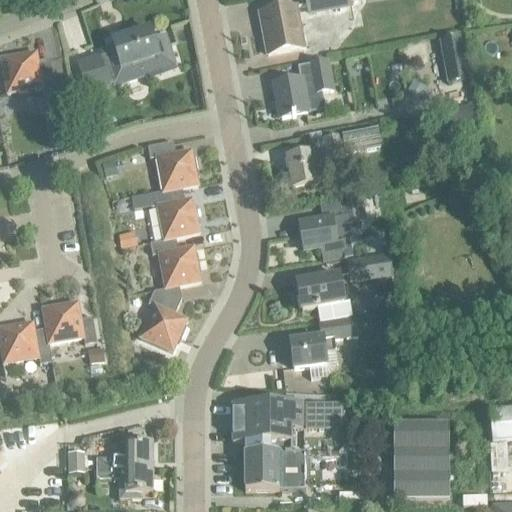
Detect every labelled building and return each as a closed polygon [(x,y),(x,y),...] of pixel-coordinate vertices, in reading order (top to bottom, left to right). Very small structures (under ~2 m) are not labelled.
[(350,4),(362,2),(361,0),(304,0),(307,14),(350,7),(350,4)] [(294,9),(259,16),(266,57),(302,51),(294,9)] [(113,50),(101,54),(103,58),(78,66),(87,94),(112,86),(112,88),(174,68),(164,40),(152,44),(148,32),(111,44),(113,50)] [(439,44),(447,88),(468,83),(460,40),(439,44)] [(419,44),(420,52),(437,50),(435,42),(419,44)] [(15,59),(0,62),(7,97),(41,91),(43,98),(55,95),(49,62),(37,63),(36,56),(31,57),(28,55),(15,57),(15,59)] [(299,81),(272,86),(274,99),(276,99),(281,121),(291,119),(295,118),(307,116),(325,112),(321,94),(322,94),(332,92),(326,63),(307,67),(296,68),(299,81)] [(413,82),(406,92),(417,100),(424,89),(413,82)] [(472,107),(448,112),(451,130),(476,125),(472,107)] [(60,146),(73,144),(66,109),(53,112),(60,146)] [(310,156),(286,160),(292,190),(315,185),(313,171),(325,169),(324,162),(343,158),(378,151),(375,132),(340,138),(320,142),(319,136),(307,138),(310,156)] [(155,162),(162,195),(162,196),(182,192),(182,193),(197,190),(195,175),(197,174),(194,161),(191,159),(191,154),(175,157),(173,146),(147,150),(149,163),(155,162)] [(113,164),(101,167),(105,179),(116,176),(113,164)] [(157,210),(163,244),(175,242),(199,238),(195,223),(198,222),(195,209),(193,207),(192,202),(184,204),(182,193),(182,192),(162,196),(162,195),(148,198),(150,211),(157,210)] [(361,225),(358,207),(343,210),(346,228),(361,225)] [(299,225),(303,254),(321,251),(323,264),(345,259),(343,247),(335,248),(330,220),(299,225)] [(158,258),(164,292),(178,290),(199,286),(197,271),(199,271),(197,258),(194,255),(193,251),(177,254),(175,243),(175,242),(163,244),(149,247),(151,259),(158,258)] [(385,258),(346,263),(349,286),(388,280),(392,280),(391,257),(385,258)] [(340,319),(338,306),(342,305),(337,278),(297,285),(301,311),(316,309),(318,323),(340,319)] [(178,290),(164,292),(153,294),(147,306),(153,309),(139,342),(172,356),(178,342),(180,343),(186,331),(184,328),(187,323),(174,318),(181,302),(178,290)] [(41,312),(45,332),(47,348),(48,348),(83,342),(84,348),(96,346),(91,320),(80,322),(77,306),(72,307),(69,305),(56,307),(57,310),(41,312)] [(392,321),(379,322),(380,338),(393,337),(392,321)] [(323,355),(335,354),(333,344),(358,340),(355,322),(319,327),(321,341),(290,346),(293,373),(325,369),(323,355)] [(47,348),(45,332),(33,334),(32,326),(27,327),(25,325),(11,328),(11,330),(0,331),(0,352),(3,368),(38,362),(39,368),(51,366),(48,348),(47,348)] [(101,352),(88,354),(90,367),(103,365),(101,352)] [(383,388),(379,393),(381,399),(388,400),(392,395),(389,389),(383,388)] [(248,408),(231,408),(232,447),(249,447),(249,457),(244,457),(245,495),(278,495),(301,495),(301,492),(305,492),(305,457),(291,457),(291,448),(291,434),(343,434),(343,408),(266,408),(266,403),(248,403),(248,408)] [(492,448),(511,445),(511,416),(488,419),(492,448)] [(393,503),(447,503),(447,428),(393,428),(393,503)] [(96,462),(96,472),(151,472),(151,448),(140,448),(140,440),(125,440),(125,462),(96,462)] [(67,457),(68,477),(84,476),(83,457),(67,457)] [(151,472),(96,472),(96,482),(113,482),(113,484),(119,485),(119,502),(140,502),(140,496),(151,496),(151,472)]
